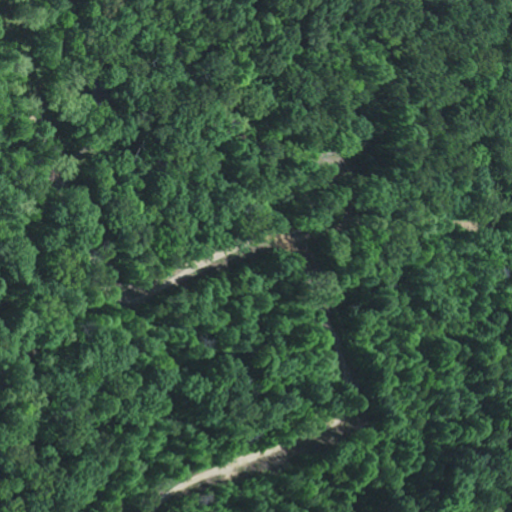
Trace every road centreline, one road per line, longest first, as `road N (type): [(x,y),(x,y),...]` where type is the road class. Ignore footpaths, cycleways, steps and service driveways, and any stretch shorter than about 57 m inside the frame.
road 1 (residential): [(173,511),(225,463),(349,389),(366,369),(372,331),(340,229),(228,0)]
road 2 (residential): [(362,297),(226,344),(150,387),(91,484),(84,511)]
road 3 (residential): [(362,297),(452,257),(511,251)]
